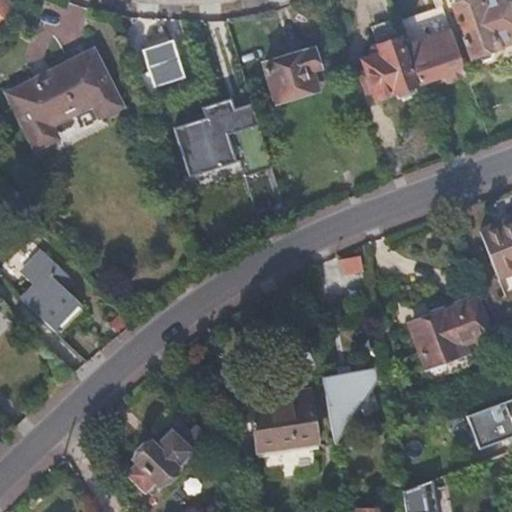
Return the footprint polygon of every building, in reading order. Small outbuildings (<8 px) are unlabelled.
[(0,26),(2,23),(14,8),(1,0),(0,0),(0,1),(0,26)] [(467,0),(455,4),(470,54),(497,45),(498,42),(508,39),(511,37),(511,2),(506,4),(505,0),(467,0)] [(433,10),(399,22),(413,66),(419,82),(442,74),(445,81),(466,74),(460,57),(451,30),(441,33),(433,10)] [(397,98),(414,92),(412,84),(415,83),(407,60),(404,60),(391,24),(374,29),(377,43),(372,44),(371,48),(369,51),(370,55),(362,58),(375,97),(394,91),(397,98)] [(170,40),(131,53),(143,89),(181,76),(170,40)] [(264,65),(275,102),(315,89),(314,81),(320,78),(311,50),(287,58),(285,52),(275,55),(276,61),(264,65)] [(35,150),(120,107),(93,51),(7,95),(35,150)] [(205,114),(168,125),(184,179),(233,165),(239,183),(272,173),(252,101),(232,107),(229,95),(202,103),(205,114)] [(511,217),(477,231),(492,270),(497,284),(511,278),(511,217)] [(25,310),(48,332),(74,304),(63,294),(70,285),(38,254),(19,275),(33,289),(19,304),(25,310)] [(451,310),(407,329),(423,369),(463,353),(460,344),(486,334),(471,297),(450,305),(451,310)] [(331,445),(352,441),(348,421),(377,382),(375,369),(321,380),(331,445)] [(315,450),(306,391),(284,394),(285,402),(247,408),(255,459),(315,450)] [(511,399),(462,416),(477,460),(511,448),(511,399)] [(442,416),(441,412),(390,432),(391,436),(442,416)] [(442,416),(391,436),(394,454),(414,447),(416,450),(429,445),(449,437),(442,416)] [(178,439),(174,451),(170,473),(185,458),(203,441),(204,440),(194,427),(179,441),(178,439)] [(174,451),(178,439),(169,430),(153,445),(150,442),(133,458),(136,461),(125,472),(143,492),(154,481),(158,484),(170,473),(174,451)] [(203,441),(185,458),(190,464),(208,447),(203,441)] [(414,447),(394,454),(395,459),(416,450),(414,447)]
